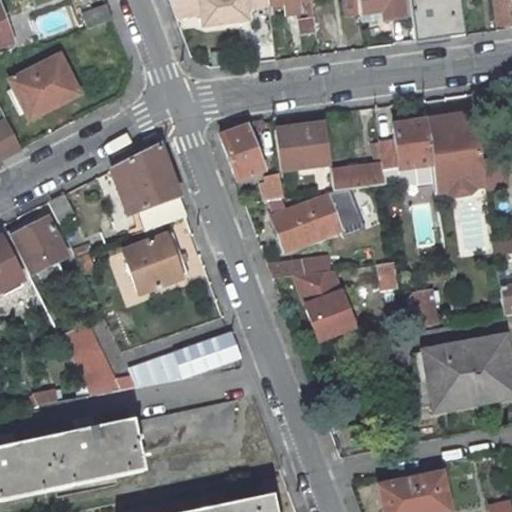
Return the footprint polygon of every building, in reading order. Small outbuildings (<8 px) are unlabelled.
[(220,0),(167,0),(175,18),(199,15),(201,25),(206,26),(224,24),(222,12),(220,0)] [(267,6),(265,0),(220,0),(222,12),(224,24),(241,22),(246,19),(245,9),(267,6)] [(310,0),(265,0),(267,6),(283,4),(285,16),(300,14),(298,2),(305,1),(310,0)] [(313,18),(310,0),(305,1),(307,19),(313,18)] [(342,0),(345,16),(359,14),(357,0),(342,0)] [(400,0),(357,0),(359,14),(383,10),(384,20),(403,18),(400,0)] [(408,0),(414,42),(464,35),(459,0),(408,0)] [(511,28),(511,12),(510,0),(492,0),(497,31),(511,28)] [(105,5),(81,15),(86,30),(111,21),(105,5)] [(0,46),(11,43),(0,12),(0,46)] [(299,36),(315,34),(313,18),(307,19),(296,20),(299,36)] [(271,57),(268,32),(253,34),(256,59),(271,57)] [(28,120),(77,95),(58,57),(9,82),(28,120)] [(425,114),(426,121),(474,114),(473,108),(425,114)] [(474,114),(426,121),(432,166),(432,173),(435,192),(448,190),(453,184),(465,183),(472,187),(484,186),(474,114)] [(0,158),(1,159),(20,149),(6,121),(0,123),(0,158)] [(392,126),(394,141),(378,143),(381,166),(381,171),(397,169),(397,171),(422,168),(432,166),(426,121),(392,126)] [(329,164),(324,125),(274,131),(279,171),(329,164)] [(236,182),(262,172),(245,127),(219,137),(236,182)] [(377,143),(372,144),(375,167),(381,166),(377,143)] [(159,146),(119,166),(135,210),(143,233),(185,217),(159,146)] [(110,171),(125,214),(135,210),(119,166),(110,171)] [(381,171),(381,166),(375,167),(330,172),(333,192),(349,190),(383,186),(381,171)] [(279,180),(265,181),(266,184),(260,186),(263,202),(266,201),(278,199),(282,199),(279,180)] [(325,196),(340,231),(342,239),(364,230),(349,190),(333,192),(324,193),(325,196)] [(75,219),(64,195),(48,203),(59,227),(75,219)] [(284,253),(340,231),(325,196),(283,212),(272,217),(270,217),(276,231),(271,233),(273,240),(278,239),(284,253)] [(266,201),(272,217),(283,212),(278,199),(266,201)] [(414,203),(416,244),(434,243),(432,203),(414,203)] [(6,232),(28,277),(66,258),(47,219),(26,229),(23,224),(6,232)] [(164,236),(122,252),(138,295),(188,276),(175,241),(167,244),(164,236)] [(0,239),(0,291),(20,280),(0,239)] [(89,244),(71,252),(74,258),(91,251),(89,244)] [(326,257),(267,265),(272,280),(293,277),(328,272),(326,257)] [(393,264),(377,265),(380,290),(396,288),(393,264)] [(341,296),(331,271),(328,272),(293,277),(318,342),(353,328),(344,305),(341,296)] [(511,287),(498,290),(502,318),(511,316),(511,287)] [(419,326),(435,324),(430,293),(413,296),(419,326)] [(347,294),(341,296),(344,305),(350,302),(347,294)] [(87,326),(60,338),(85,387),(90,397),(135,388),(131,378),(115,382),(87,326)] [(230,335),(127,370),(131,378),(135,388),(182,379),(238,359),(230,335)] [(511,376),(504,339),(426,354),(430,372),(429,378),(429,385),(430,394),(430,398),(432,411),(434,412),(436,413),(511,398),(511,376)] [(85,387),(76,391),(78,400),(90,398),(90,397),(85,387)] [(54,393),(32,396),(37,407),(38,408),(56,404),(54,393)] [(32,396),(23,400),(26,409),(37,407),(32,396)] [(131,423),(138,455),(231,435),(234,406),(219,405),(218,410),(203,408),(203,413),(188,411),(188,416),(173,414),(173,419),(158,418),(158,422),(144,421),(131,423)] [(0,502),(142,473),(138,455),(131,423),(131,421),(94,429),(91,417),(72,422),(75,433),(15,446),(13,434),(0,436),(0,502)] [(446,511),(448,511),(440,475),(378,488),(383,511),(446,511)] [(200,511),(272,511),(270,498),(200,511)]
